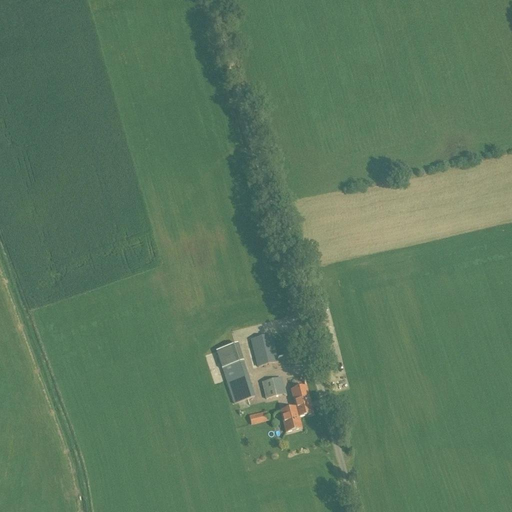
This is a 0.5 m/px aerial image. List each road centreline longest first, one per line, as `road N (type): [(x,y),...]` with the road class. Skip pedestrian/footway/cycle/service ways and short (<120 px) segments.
road 1 (unknown): [(214,0),(298,303)]
road 2 (unclassified): [(356,511),(306,330)]
